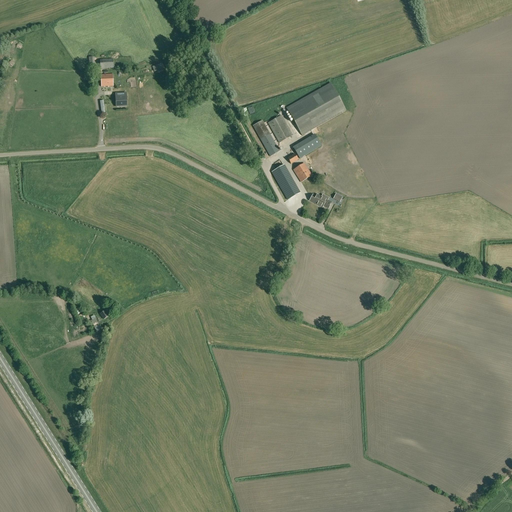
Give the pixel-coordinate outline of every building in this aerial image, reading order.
[(100,69),(114,68),(113,59),(100,60),(100,69)] [(162,63),(152,67),(154,72),(164,68),(162,63)] [(101,87),(113,86),(113,74),(100,75),(101,87)] [(330,83),(287,108),(302,135),(346,111),(330,83)] [(116,106),(117,107),(119,107),(120,106),(127,106),(126,98),(125,98),(125,94),(127,94),(127,90),(119,91),(119,94),(121,94),(121,98),(116,98),(116,106)] [(293,136),(281,116),(268,123),(279,143),(293,136)] [(262,121),(253,126),(260,139),(270,134),(262,121)] [(270,134),(260,139),(271,157),(280,152),(270,134)] [(314,134),(309,138),(316,149),(321,146),(314,134)] [(298,144),(293,147),(300,159),(306,155),(298,144)] [(291,164),(298,160),(295,154),(287,158),(291,164)] [(301,182),(312,175),(304,163),(294,170),(301,182)] [(288,179),(291,177),(284,165),(272,172),(289,201),(298,196),(288,179)] [(318,197),(313,195),(310,200),(319,206),(323,198),(319,196),(318,197)] [(328,198),(324,196),(319,206),(322,207),(323,205),(328,208),(331,202),(327,200),(328,198)] [(94,328),(99,325),(94,315),(90,317),(92,320),(91,321),(94,328)]
